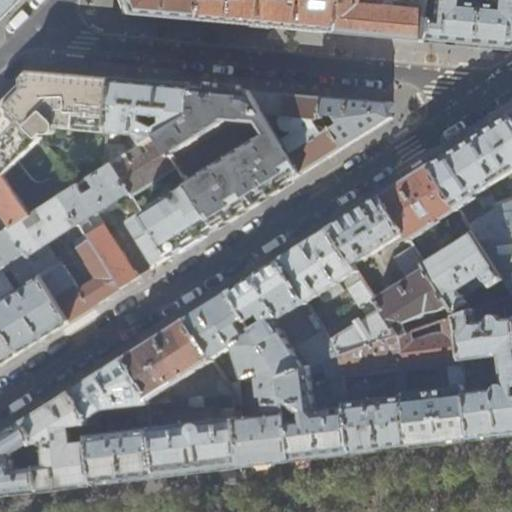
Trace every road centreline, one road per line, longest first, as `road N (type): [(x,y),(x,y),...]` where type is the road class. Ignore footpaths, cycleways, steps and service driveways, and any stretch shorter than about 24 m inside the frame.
road 1 (residential): [(0,400),(491,90)]
road 2 (residential): [(38,22),(89,38),(491,90)]
